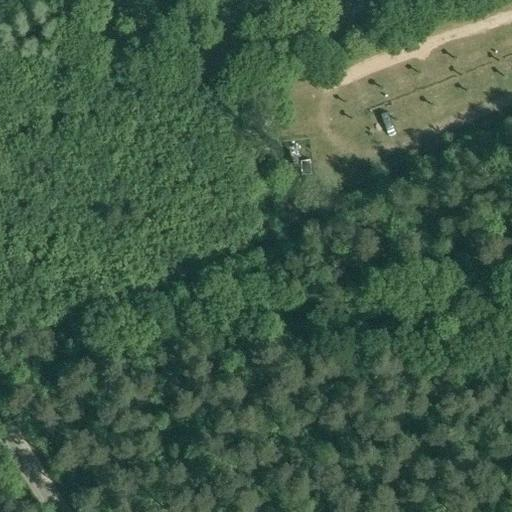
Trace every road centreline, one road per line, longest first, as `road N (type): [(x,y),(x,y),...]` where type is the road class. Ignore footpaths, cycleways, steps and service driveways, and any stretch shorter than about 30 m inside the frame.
road 1 (unknown): [(25,284),(49,304),(83,311),(511,138)]
road 2 (unclassified): [(406,0),(326,41),(196,52),(104,25),(68,0)]
